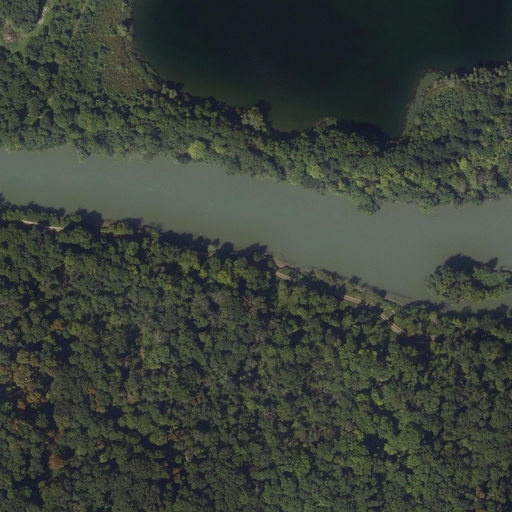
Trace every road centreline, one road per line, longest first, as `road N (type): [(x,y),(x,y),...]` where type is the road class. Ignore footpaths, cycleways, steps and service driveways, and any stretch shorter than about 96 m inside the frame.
road 1 (track): [(0,220),(144,237),(446,327),(511,320)]
road 2 (track): [(57,227),(22,428),(20,511)]
